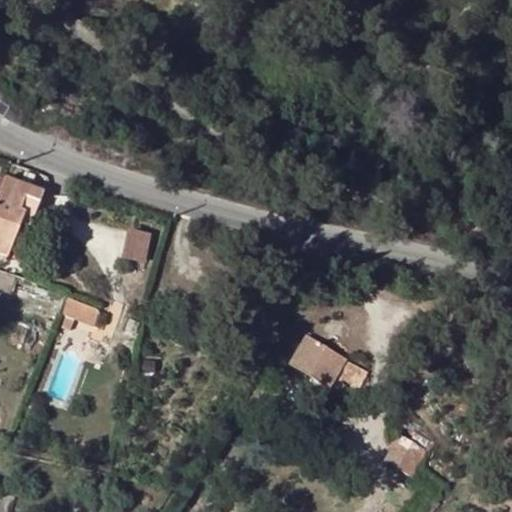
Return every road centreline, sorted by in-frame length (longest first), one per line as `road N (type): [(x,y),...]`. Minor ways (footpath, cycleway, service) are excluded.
road 1 (track): [(27,0),(145,83),(373,209),(511,239)]
road 2 (tertiary): [(0,138),(286,229),(511,274)]
